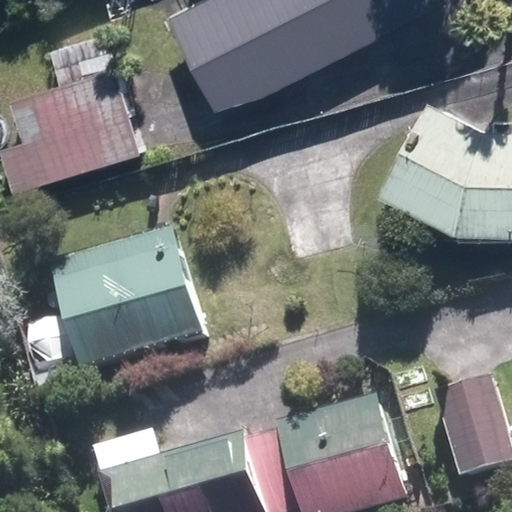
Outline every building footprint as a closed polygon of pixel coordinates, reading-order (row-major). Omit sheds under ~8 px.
[(211,0),(167,23),(216,119),(438,6),(435,0),(211,0)] [(5,155),(17,194),(137,157),(113,77),(13,108),(26,149),(5,155)] [(381,200),(457,239),(511,241),(511,139),(483,138),(428,110),(381,200)] [(56,272),(85,374),(202,341),(173,239),(56,272)] [(511,467),(511,455),(492,385),(438,400),(462,481),(511,467)] [(101,479),(111,511),(299,511),(307,510),(307,511),(353,511),(409,494),(376,393),(281,423),(282,426),(250,437),(248,433),(101,479)]
